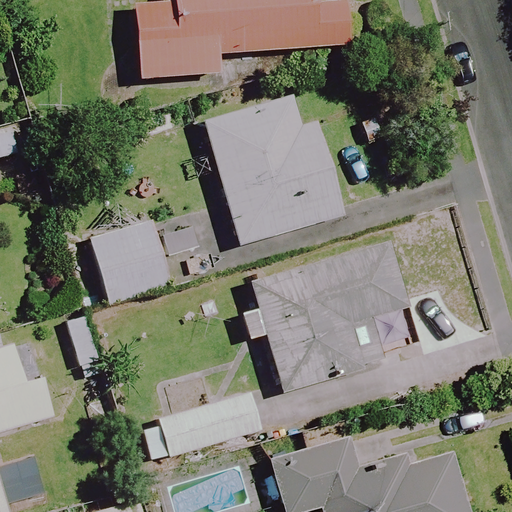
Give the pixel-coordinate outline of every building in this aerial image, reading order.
[(309,9),(308,0),(168,0),(169,8),(129,11),(134,84),(214,78),(212,59),(344,50),(341,7),(309,9)] [(295,132),(284,96),(190,124),(228,252),(337,220),(310,127),(295,132)] [(9,129),(0,131),(0,159),(15,156),(9,129)] [(165,293),(147,227),(85,243),(103,310),(165,293)] [(277,398),(417,357),(384,246),(245,287),(252,314),(237,318),(245,346),(260,341),(277,398)] [(98,379),(81,320),(62,326),(80,384),(98,379)] [(21,385),(5,334),(0,336),(0,435),(48,421),(36,380),(21,385)] [(259,434),(247,396),(153,425),(164,463),(259,434)] [(355,482),(344,443),(263,466),(276,511),(461,511),(445,456),(355,482)]
